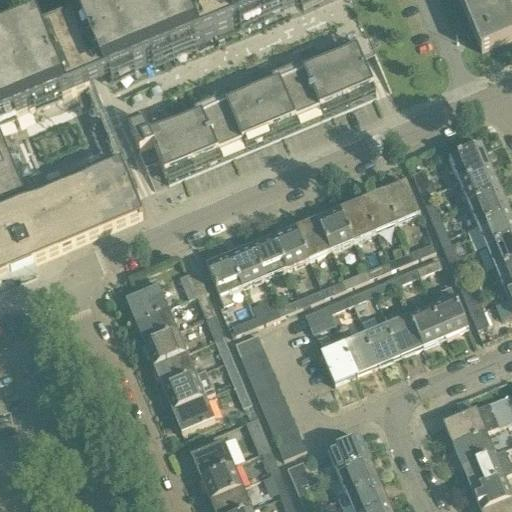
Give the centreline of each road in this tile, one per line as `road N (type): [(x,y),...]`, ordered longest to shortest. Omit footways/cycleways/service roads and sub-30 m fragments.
road 1 (residential): [(163,511),(77,307),(90,269),(495,96)]
road 2 (residential): [(430,511),(397,430),(400,410),(414,396),(511,356)]
road 3 (unknown): [(400,410),(306,410),(278,353),(300,323)]
